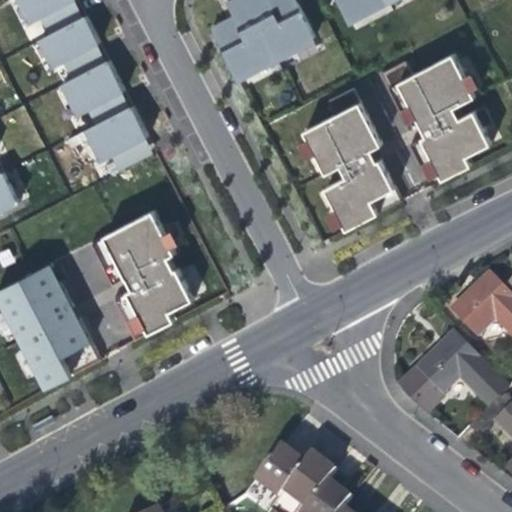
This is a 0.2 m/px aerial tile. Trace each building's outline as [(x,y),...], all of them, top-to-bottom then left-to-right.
[(19,0),(31,21),(71,0),(19,0)] [(237,77),(316,36),(297,0),(277,0),(278,1),(276,2),(271,4),(269,0),(230,0),(226,2),(237,22),(234,23),(230,25),(227,19),(211,28),(237,77)] [(338,0),(349,19),(386,0),(338,0)] [(94,29),(87,15),(40,39),(54,65),(100,41),(94,29)] [(476,96),(455,53),(412,74),(406,61),(382,73),(410,130),(423,123),(428,134),(410,143),(431,185),(456,173),(472,165),(468,155),(491,143),(475,110),(461,118),(455,106),(476,96)] [(118,77),(109,59),(63,84),(78,113),(125,89),(118,77)] [(382,144),(353,87),(329,100),(336,114),(304,130),(327,173),(342,165),(347,176),(326,187),(348,229),(382,211),(403,200),(381,158),(380,159),(374,148),(382,144)] [(143,123),(133,105),(87,129),(102,159),(149,135),(143,123)] [(4,172),(0,174),(0,217),(21,206),(4,172)] [(177,252),(154,209),(91,243),(113,285),(127,277),(132,288),(113,298),(136,341),(159,328),(176,320),(171,310),(195,298),(178,267),(176,268),(170,256),(177,252)] [(74,306),(51,263),(0,289),(0,296),(19,334),(23,331),(29,344),(25,346),(47,387),(73,373),(101,359),(79,317),(77,318),(72,307),(74,306)] [(511,268),(495,284),(511,301),(511,268)] [(511,301),(495,284),(481,269),(463,288),(446,305),(470,330),(488,313),(511,337),(511,301)] [(448,375),(452,371),(482,400),(501,382),(447,327),(389,384),(416,409),(435,389),(434,388),(448,375)] [(501,395),(470,424),(480,434),(493,421),(511,440),(511,462),(504,470),(511,477),(511,404),(511,405),(501,395)] [(272,497),(276,491),(299,462),(287,452),(275,444),(248,479),(272,497)] [(307,452),(299,462),(276,491),(299,509),(322,479),(329,469),(321,463),(307,452)] [(336,489),(322,479),(299,509),(296,511),(332,511),(338,506),(345,496),(336,489)]
